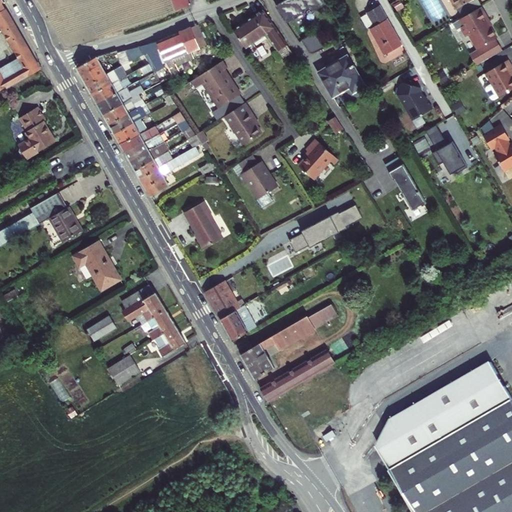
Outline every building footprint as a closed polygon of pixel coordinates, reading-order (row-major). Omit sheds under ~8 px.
[(187,0),(171,0),(176,11),(190,6),(187,0)] [(286,0),(277,5),(285,20),(293,16),(294,18),(304,12),(303,10),(310,6),(313,12),(328,3),(325,0),(286,0)] [(449,0),(456,10),(466,4),(473,0),(449,0)] [(481,7),(477,0),(473,0),(466,4),(471,13),(478,9),(480,7),(481,7)] [(375,26),(370,29),(385,55),(401,45),(379,6),(368,13),(375,26)] [(480,7),(478,9),(471,13),(459,20),(463,26),(460,28),(465,37),(468,36),(477,50),(495,39),(496,38),(486,21),(488,20),(480,7)] [(0,90),(7,86),(0,73),(0,28),(2,27),(20,57),(30,75),(40,69),(6,9),(3,11),(0,12),(0,90)] [(263,10),(234,29),(247,48),(267,34),(284,57),(293,51),(263,10)] [(375,26),(368,13),(360,17),(367,30),(370,29),(375,26)] [(164,64),(170,77),(177,74),(174,67),(193,59),(191,52),(207,45),(198,25),(157,42),(166,63),(164,64)] [(305,38),(312,52),(324,46),(316,32),(305,38)] [(477,50),(469,55),(476,66),(502,51),(495,39),(477,50)] [(150,64),(153,69),(154,72),(161,83),(170,77),(164,64),(166,63),(157,42),(140,47),(145,55),(150,64)] [(123,65),(145,55),(140,47),(118,53),(123,65)] [(8,87),(30,75),(20,57),(0,68),(0,73),(7,86),(8,87)] [(77,69),(87,86),(108,73),(98,57),(77,69)] [(352,88),(355,94),(366,88),(349,58),(342,62),(328,70),(321,74),(335,98),(352,88)] [(328,70),(342,62),(340,58),(326,66),(328,70)] [(223,60),(190,81),(196,89),(203,84),(219,108),(239,95),(240,95),(224,70),(228,67),(223,60)] [(506,61),(484,74),(491,85),(485,88),(484,91),(490,100),(493,101),(511,89),(511,79),(511,78),(508,72),(511,70),(506,61)] [(138,70),(139,73),(142,72),(143,74),(153,69),(150,64),(138,70)] [(87,86),(92,95),(119,79),(120,81),(127,77),(127,76),(124,71),(121,73),(119,67),(108,73),(87,86)] [(119,79),(92,95),(97,104),(124,89),(131,85),(127,77),(120,81),(119,79)] [(131,85),(124,89),(127,93),(133,90),(141,86),(138,81),(131,85)] [(400,95),(415,121),(435,109),(428,97),(427,98),(424,93),(424,90),(423,89),(405,83),(403,84),(400,95)] [(97,104),(104,115),(125,103),(129,99),(144,91),(141,86),(133,90),(127,93),(124,89),(97,104)] [(104,115),(109,125),(146,104),(143,99),(147,97),(144,91),(129,99),(125,103),(104,115)] [(244,102),(239,95),(219,108),(211,112),(216,120),(244,102)] [(245,103),(224,117),(242,145),(261,134),(249,113),(251,112),(245,103)] [(109,125),(115,134),(140,119),(152,113),(146,104),(109,125)] [(27,158),(57,141),(45,121),(47,120),(39,107),(24,115),(31,128),(27,131),(31,139),(27,141),(24,141),(19,144),(20,146),(19,150),(23,155),(26,156),(27,158)] [(181,112),(173,116),(178,124),(186,119),(181,112)] [(344,131),(336,118),(330,122),(338,134),(344,131)] [(115,134),(120,144),(137,136),(147,131),(140,119),(115,134)] [(178,124),(183,132),(191,127),(186,119),(178,124)] [(438,126),(423,135),(425,139),(440,130),(438,126)] [(494,155),(503,172),(511,166),(511,145),(509,146),(509,145),(506,140),(508,139),(501,126),(483,137),(490,149),(494,147),(497,153),(494,155)] [(137,136),(120,144),(125,153),(159,134),(155,127),(147,131),(137,136)] [(183,132),(188,140),(196,135),(191,127),(183,132)] [(425,139),(441,165),(445,163),(452,175),(457,173),(458,175),(469,168),(454,142),(449,145),(440,130),(425,139)] [(196,135),(201,144),(208,140),(202,131),(196,135)] [(169,140),(164,132),(159,134),(164,143),(169,140)] [(159,134),(125,153),(130,161),(160,145),(164,143),(159,134)] [(188,140),(193,148),(196,147),(201,144),(196,135),(188,140)] [(310,154),(298,166),(313,180),(329,162),(334,166),(338,160),(316,140),(306,150),(310,154)] [(160,145),(130,161),(135,170),(164,153),(168,151),(164,143),(160,145)] [(173,160),(140,179),(150,196),(169,186),(163,176),(199,154),(196,147),(193,148),(181,155),(177,158),(173,160)] [(168,151),(164,153),(135,170),(140,179),(173,160),(168,151)] [(253,154),(239,163),(244,171),(241,173),(239,175),(243,183),(247,180),(258,197),(256,198),(262,207),(273,200),(268,192),(277,186),(261,161),(258,162),(253,154)] [(199,168),(203,174),(215,168),(211,162),(199,168)] [(236,165),(241,173),(244,171),(239,163),(236,165)] [(428,204),(405,165),(391,174),(395,182),(396,181),(414,212),(428,204)] [(34,213),(36,217),(63,201),(64,201),(59,192),(31,208),(34,213)] [(0,246),(50,218),(63,241),(83,230),(69,207),(68,208),(64,201),(63,201),(36,217),(34,213),(0,231),(0,246)] [(204,201),(185,212),(199,238),(198,239),(203,249),(222,238),(211,218),(213,218),(204,201)] [(348,208),(355,222),(363,218),(356,204),(348,208)] [(348,208),(339,213),(346,227),(355,222),(348,208)] [(338,211),(301,231),(302,233),(309,246),(310,247),(347,228),(346,227),(339,213),(338,211)] [(295,253),(309,246),(302,233),(289,240),(295,253)] [(87,263),(94,275),(103,289),(121,278),(100,241),(75,256),(81,266),(87,263)] [(87,263),(81,266),(88,279),(94,275),(87,263)] [(239,308),(224,281),(205,292),(221,319),(239,308)] [(149,285),(122,301),(127,309),(154,293),(149,285)] [(18,296),(17,295),(15,290),(3,297),(6,303),(18,296)] [(143,312),(148,320),(166,309),(156,292),(154,293),(127,309),(123,312),(128,320),(138,315),(143,312)] [(245,305),(244,305),(239,308),(221,319),(233,341),(257,327),(245,305)] [(149,333),(153,339),(155,338),(175,325),(166,309),(148,320),(154,329),(149,333)] [(143,323),(148,320),(143,312),(138,315),(143,323)] [(117,328),(110,316),(87,330),(94,341),(117,328)] [(242,356),(255,380),(275,368),(264,349),(275,343),(278,350),(314,328),(308,316),(242,356)] [(163,355),(186,342),(175,325),(155,338),(160,347),(158,348),(163,355)] [(328,349),(261,389),(268,402),(335,363),(328,349)] [(140,371),(129,354),(108,367),(119,384),(140,371)] [(511,511),(511,397),(492,363),(393,420),(380,446),(417,511),(511,511)]
